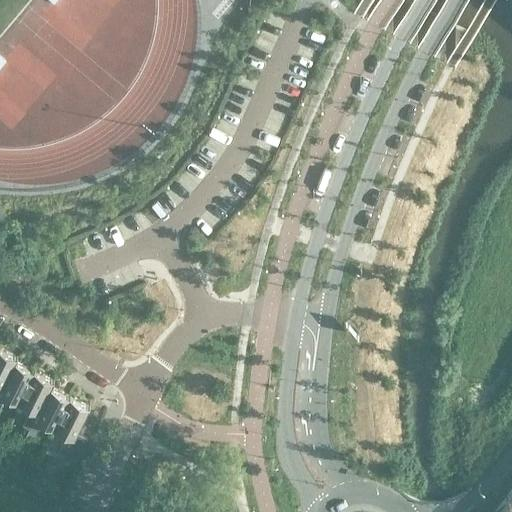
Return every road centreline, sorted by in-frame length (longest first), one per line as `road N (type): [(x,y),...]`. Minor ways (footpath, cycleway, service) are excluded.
road 1 (tertiary): [(322,328),(366,179),(455,0)]
road 2 (tertiary): [(423,0),(360,120),(316,239),(296,324)]
road 3 (tertiary): [(296,324),(286,443),(315,511)]
road 4 (residential): [(143,391),(205,320),(234,314),(296,324)]
road 5 (tertiary): [(356,492),(323,459),(313,436),(322,328)]
road 6 (residential): [(143,391),(0,303)]
road 7 (residential): [(143,391),(90,511)]
